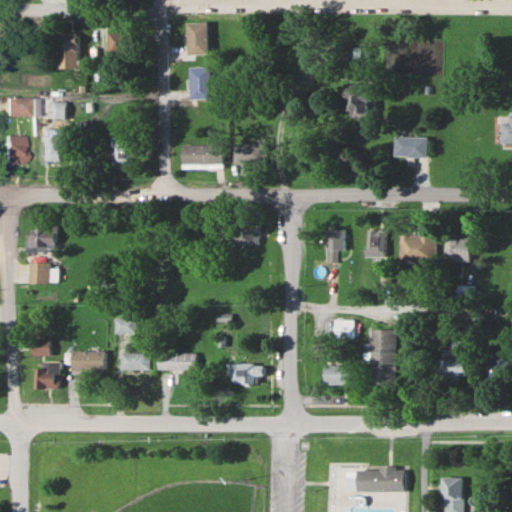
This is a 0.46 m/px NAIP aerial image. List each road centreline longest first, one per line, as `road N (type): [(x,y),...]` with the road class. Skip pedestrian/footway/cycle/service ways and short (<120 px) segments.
road 1 (residential): [(511,422),(0,419)]
road 2 (residential): [(0,194),(511,194)]
road 3 (residential): [(158,6),(511,1)]
road 4 (residential): [(18,511),(4,194)]
road 5 (residential): [(287,421),(287,195)]
road 6 (residential): [(164,196),(157,0)]
road 7 (residential): [(158,6),(0,8)]
